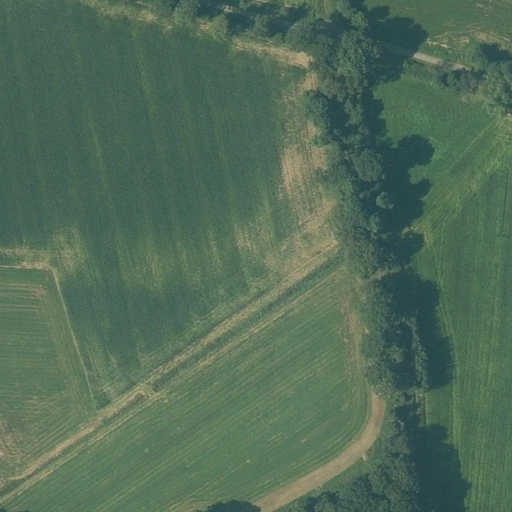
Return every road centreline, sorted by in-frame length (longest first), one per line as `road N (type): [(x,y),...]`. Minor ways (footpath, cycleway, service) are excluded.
road 1 (track): [(412,511),(403,367),(348,142),(324,0)]
road 2 (unclassified): [(200,0),(306,30),(359,35),(511,83)]
